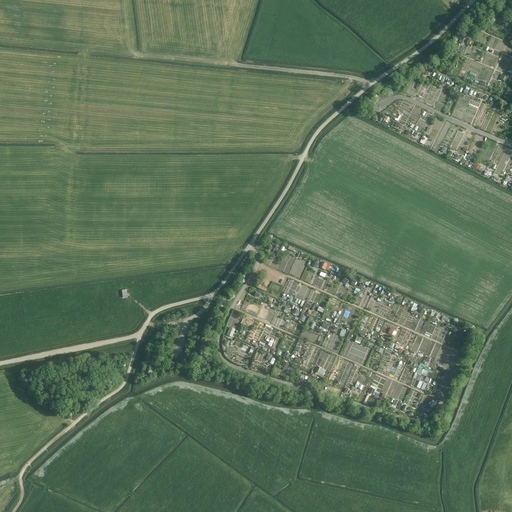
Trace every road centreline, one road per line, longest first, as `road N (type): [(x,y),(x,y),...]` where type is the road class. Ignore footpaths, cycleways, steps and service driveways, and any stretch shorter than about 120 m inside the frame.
road 1 (unclassified): [(149,319),(216,291),(316,133),(474,0)]
road 2 (track): [(231,307),(441,400)]
road 3 (track): [(461,353),(257,262)]
road 4 (track): [(242,65),(369,85)]
